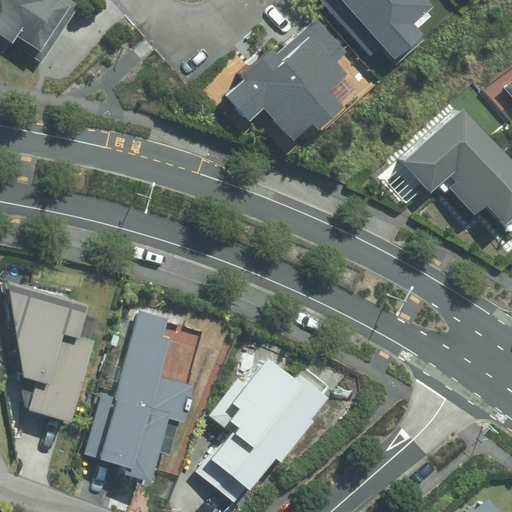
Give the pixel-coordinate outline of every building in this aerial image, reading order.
[(0,0),(0,50),(8,54),(16,38),(28,47),(58,0),(0,0)] [(229,120),(245,108),(277,141),(338,82),(312,55),(317,50),(295,23),(207,93),(229,120)] [(451,105),(390,159),(417,190),(439,171),(482,220),(511,193),(511,183),(474,140),(478,136),(451,105)] [(15,411),(55,421),(78,337),(61,333),(70,300),(0,281),(0,339),(6,376),(23,381),(15,411)] [(105,398),(96,395),(76,457),(110,467),(107,476),(141,487),(150,458),(168,464),(192,387),(147,373),(158,341),(151,339),(157,318),(133,311),(105,398)] [(311,396),(256,352),(202,420),(215,431),(182,472),(224,505),(259,460),(266,466),(303,420),(296,414),(311,396)] [(484,511),(472,496),(453,511),(484,511)]
